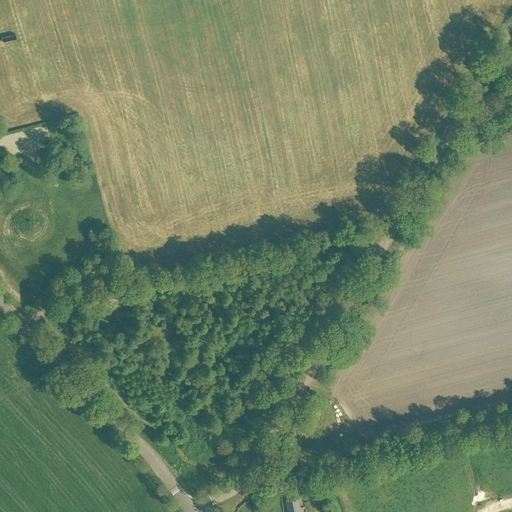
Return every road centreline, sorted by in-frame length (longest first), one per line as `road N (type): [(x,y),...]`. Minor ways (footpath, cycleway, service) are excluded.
road 1 (unclassified): [(191,511),(244,479),(511,25)]
road 2 (tertiary): [(191,511),(143,446),(0,301)]
